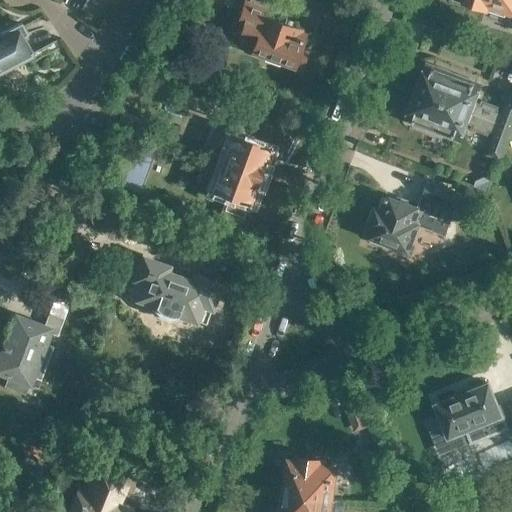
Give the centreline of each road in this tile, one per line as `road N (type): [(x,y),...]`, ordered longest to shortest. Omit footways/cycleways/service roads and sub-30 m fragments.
road 1 (residential): [(271,291),(386,0)]
road 2 (unclassified): [(322,350),(369,346),(511,285)]
road 3 (unclassified): [(0,258),(76,110)]
road 4 (residential): [(185,511),(227,389)]
road 5 (unclassified): [(76,110),(143,0)]
